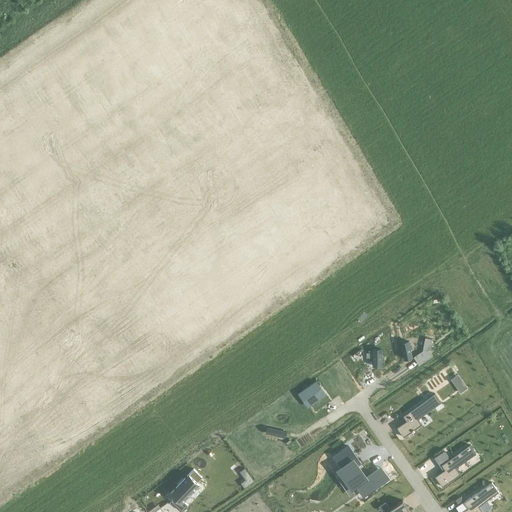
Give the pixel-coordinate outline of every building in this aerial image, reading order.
[(422,350),(413,357),(419,365),(433,356),(430,351),(432,339),(425,337),(422,350)] [(401,342),(404,359),(405,359),(405,358),(412,357),(408,341),(401,343),(401,342)] [(366,357),(373,357),(373,365),(374,365),(374,364),(381,365),(381,349),(374,349),(373,349),(373,352),(366,352),(366,357)] [(461,379),(455,384),(461,392),(467,387),(461,379)] [(316,381),(298,393),(303,400),(307,398),(311,404),(325,395),(316,381)] [(397,427),(404,437),(422,424),(418,418),(441,402),(435,393),(403,415),(407,420),(397,427)] [(266,433),(285,437),(284,437),(286,431),(267,427),(268,427),(266,433)] [(445,469),(435,476),(442,487),(461,474),(456,467),(476,453),(470,444),(441,464),(445,469)] [(367,493),(383,481),(376,471),(366,477),(357,464),(359,462),(348,446),(334,455),(342,466),(341,468),(354,487),(360,483),(367,493)] [(194,468),(170,493),(171,494),(172,493),(175,496),(171,501),(182,511),(188,505),(184,501),(200,484),(197,481),(202,476),(194,468)] [(468,507),(461,511),(483,511),(479,505),(499,492),(492,482),(464,502),(468,507)] [(403,500),(390,509),(392,511),(410,511),(411,511),(403,500)] [(385,502),(379,507),(381,511),(388,506),(385,502)]
